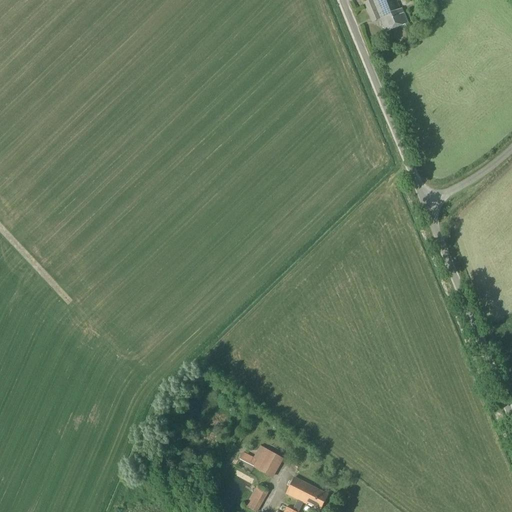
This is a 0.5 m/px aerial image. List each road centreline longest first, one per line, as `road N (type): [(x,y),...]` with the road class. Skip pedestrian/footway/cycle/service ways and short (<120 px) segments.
road 1 (unclassified): [(511,416),(425,201)]
road 2 (unclassified): [(425,201),(343,0)]
